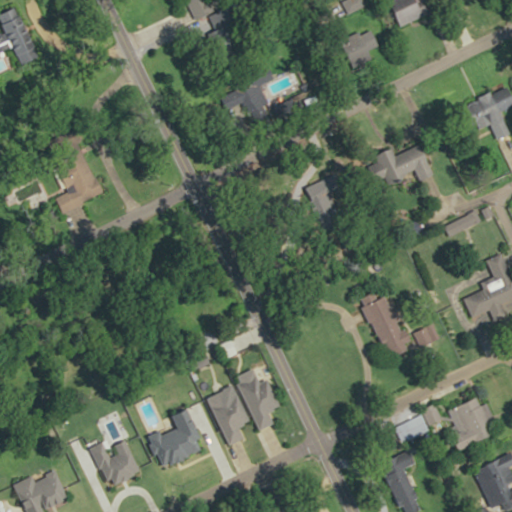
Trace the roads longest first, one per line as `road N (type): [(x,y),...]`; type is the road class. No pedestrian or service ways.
road 1 (residential): [(0,274),(511,25)]
road 2 (residential): [(346,511),(100,0)]
road 3 (residential): [(163,511),(511,340)]
